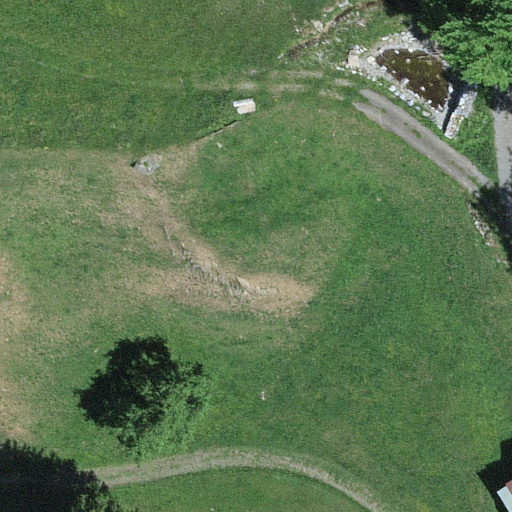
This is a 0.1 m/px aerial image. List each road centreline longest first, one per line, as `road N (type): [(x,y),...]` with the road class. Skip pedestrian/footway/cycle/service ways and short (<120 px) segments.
road 1 (track): [(511,223),(443,154),(345,92),(102,77),(0,42)]
road 2 (track): [(383,511),(306,465),(243,459),(0,485)]
road 3 (track): [(500,0),(511,138)]
